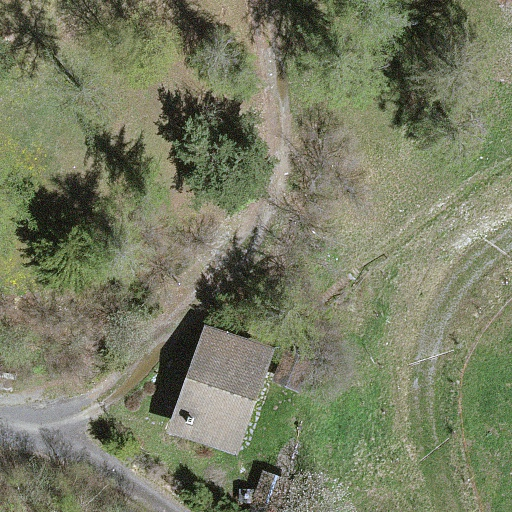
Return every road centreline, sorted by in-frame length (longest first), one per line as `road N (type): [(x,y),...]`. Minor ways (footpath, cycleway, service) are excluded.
road 1 (track): [(0,425),(86,410),(231,260),(260,160),(230,0)]
road 2 (track): [(0,425),(95,456),(179,511)]
